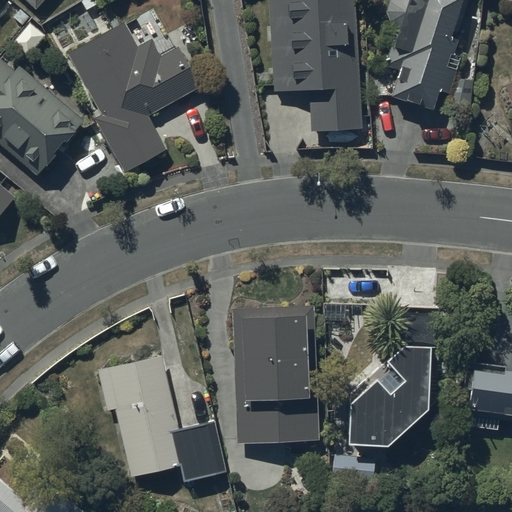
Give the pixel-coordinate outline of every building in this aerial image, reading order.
[(24,0),(39,13),(50,0),(24,0)] [(269,0),(275,98),(313,97),(313,136),(363,135),(363,113),(367,113),(365,76),(361,76),(357,0),(269,0)] [(413,0),(412,6),(410,5),(409,5),(408,5),(406,5),(405,5),(403,5),(402,6),(401,6),(399,7),(398,7),(397,8),(396,9),(395,10),(394,11),(393,12),(392,13),(391,15),(391,16),(390,17),(390,19),(390,20),(390,22),(390,23),(390,24),(391,26),(391,27),(392,29),(392,30),(393,31),(394,32),(395,33),(396,34),(397,35),(398,36),(400,36),(401,37),(381,100),(436,118),(442,100),(454,103),(465,67),(456,64),(476,0),(413,0)] [(123,17),(68,47),(102,111),(94,115),(125,170),(167,147),(149,113),(200,85),(178,44),(160,53),(151,36),(137,43),(123,17)] [(34,24),(16,45),(31,58),(49,37),(34,24)] [(0,147),(42,182),(61,158),(57,154),(67,142),(71,145),(89,124),(22,68),(18,73),(0,57),(0,147)] [(0,211),(16,192),(0,178),(0,211)] [(314,302),(231,305),(236,439),(319,436),(314,302)] [(341,390),(339,435),(379,437),(429,394),(429,339),(421,339),(421,337),(393,337),(378,352),(379,353),(341,390)] [(161,351),(97,365),(107,407),(114,405),(129,472),(179,461),(183,477),(226,467),(214,415),(178,424),(161,351)] [(511,363),(504,362),(504,360),(466,355),(463,383),(469,383),(465,423),(498,426),(500,405),(511,406),(511,363)] [(374,455),(333,452),(332,474),(373,477),(374,455)] [(0,473),(0,511),(90,511),(92,510),(46,470),(24,495),(0,473)]
